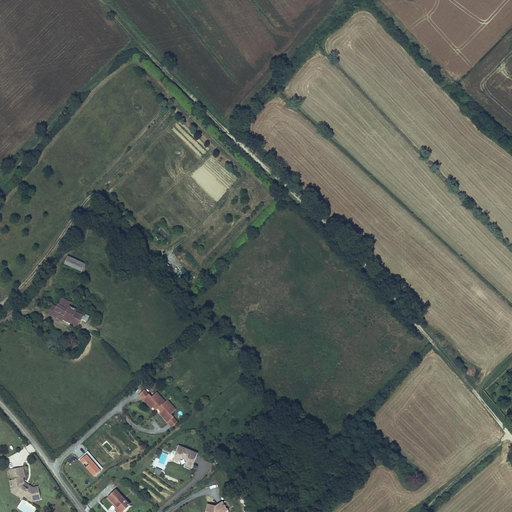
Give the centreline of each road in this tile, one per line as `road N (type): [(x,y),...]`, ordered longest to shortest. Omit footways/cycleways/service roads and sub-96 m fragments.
road 1 (track): [(136,40),(360,261),(511,438)]
road 2 (track): [(0,186),(136,40)]
road 3 (residential): [(84,511),(0,403)]
